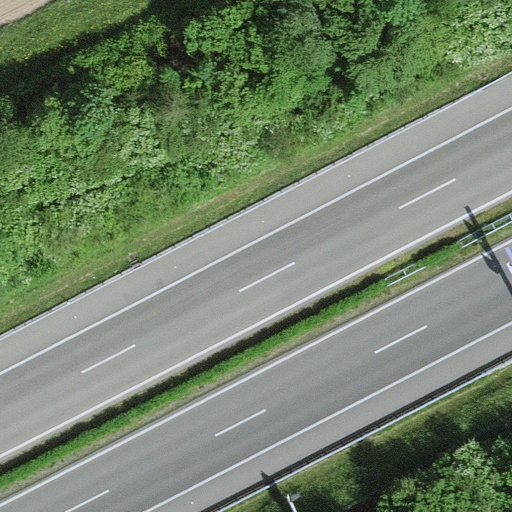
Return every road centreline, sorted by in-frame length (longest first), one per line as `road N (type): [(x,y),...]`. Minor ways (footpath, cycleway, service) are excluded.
road 1 (motorway): [(511,149),(0,414)]
road 2 (motorway): [(66,511),(511,280)]
